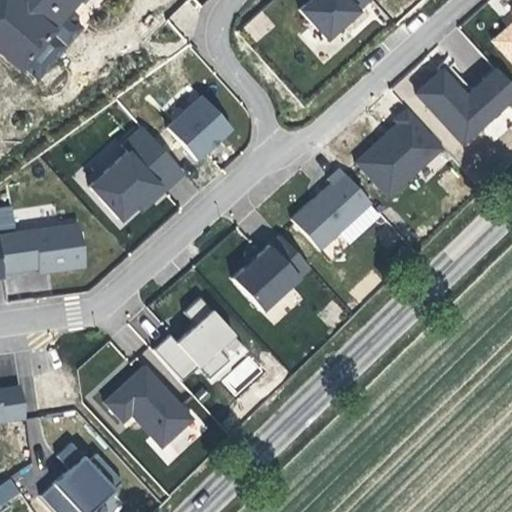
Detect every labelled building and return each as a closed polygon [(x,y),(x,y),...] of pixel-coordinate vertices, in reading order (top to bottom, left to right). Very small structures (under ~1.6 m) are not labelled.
[(0,0),(0,61),(10,71),(61,17),(44,0),(0,0)] [(369,1),(367,0),(308,0),(294,14),(321,41),(369,1)] [(511,10),(509,13),(511,20),(511,22),(488,43),(511,69),(511,10)] [(242,28),(256,43),(275,26),(261,11),(242,28)] [(511,96),(511,94),(491,71),(460,99),(437,73),(411,93),(456,145),(511,96)] [(197,99),(163,130),(192,161),(210,145),(227,130),(197,99)] [(436,149),(402,110),(390,121),(393,126),(351,164),(382,199),(436,149)] [(179,175),(136,129),(119,147),(122,154),(85,188),(117,223),(133,208),(136,213),(147,204),(160,192),(179,175)] [(371,210),(334,170),(323,180),(326,185),(286,221),(319,256),(371,210)] [(170,193),(182,204),(194,191),(182,180),(170,193)] [(12,206),(0,207),(0,230),(14,229),(12,206)] [(73,226),(0,236),(0,274),(35,270),(35,275),(41,274),(81,268),(73,226)] [(304,269),(274,237),(227,282),(256,313),(304,269)] [(372,273),(349,289),(356,299),(380,283),(372,273)] [(332,327),(344,310),(330,299),(318,317),(332,327)] [(227,336),(194,300),(178,314),(189,327),(171,344),(164,337),(148,351),(176,382),(192,368),(203,380),(222,362),(213,351),(227,336)] [(187,420),(138,369),(99,405),(118,424),(127,415),(156,449),(187,420)] [(0,422),(20,419),(15,389),(0,390),(0,422)] [(81,462),(65,444),(51,456),(65,470),(36,496),(49,511),(84,511),(115,483),(90,456),(81,462)] [(12,478),(0,483),(0,505),(21,495),(12,478)]
